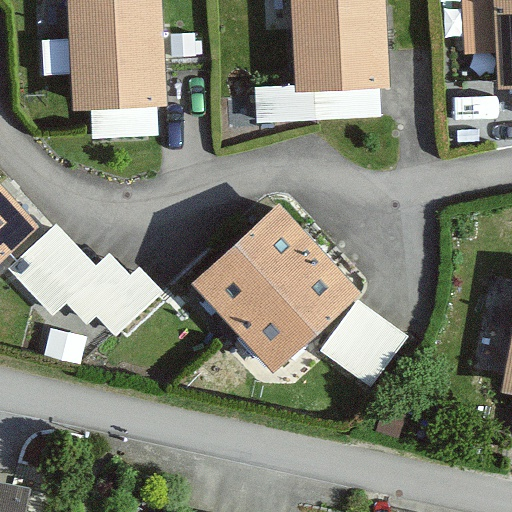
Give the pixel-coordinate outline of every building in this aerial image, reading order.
[(160,146),(156,0),(57,0),(61,115),(84,113),(86,148),(160,146)] [(389,122),(382,0),(282,0),(289,90),(246,91),(252,134),(389,122)] [(511,0),(456,0),(459,61),(492,59),(492,88),(511,88),(511,117),(511,0)] [(0,259),(26,237),(0,202),(0,259)] [(350,294),(272,210),(184,293),(272,365),(350,294)] [(55,223),(7,268),(51,316),(67,304),(86,326),(98,315),(115,336),(164,292),(139,266),(130,273),(109,252),(95,263),(55,223)] [(511,393),(511,298),(495,390),(511,393)] [(410,336),(358,300),(318,349),(370,387),(410,336)] [(21,511),(25,497),(0,491),(0,511),(21,511)]
